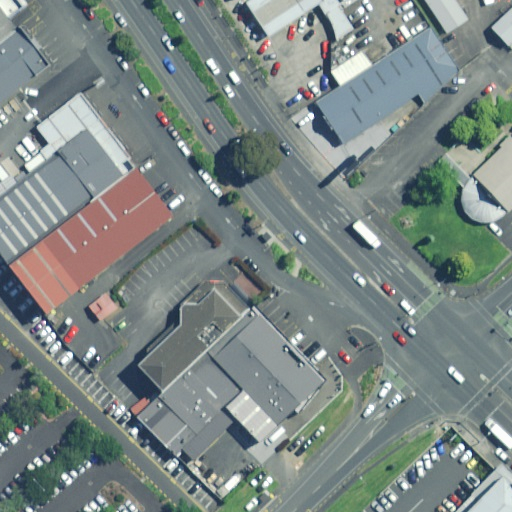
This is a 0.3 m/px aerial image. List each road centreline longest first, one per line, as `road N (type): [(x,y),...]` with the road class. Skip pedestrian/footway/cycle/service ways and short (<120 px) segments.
road 1 (secondary): [(440,367),(282,208),(130,0)]
road 2 (secondary): [(175,0),(299,179),(465,341)]
road 3 (tertiary): [(293,511),(440,367)]
